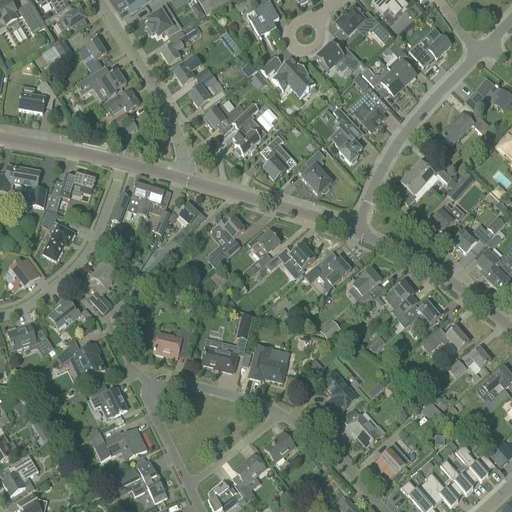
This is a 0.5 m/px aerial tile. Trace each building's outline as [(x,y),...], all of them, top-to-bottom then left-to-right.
[(55,14),(57,16),(62,13),(61,11),(53,0),(33,0),(36,4),(37,3),(41,10),(50,5),(55,14)] [(53,0),(61,11),(62,13),(69,9),(67,5),(65,6),(60,0),(53,0)] [(107,0),(117,15),(127,9),(132,16),(156,0),(107,0)] [(233,0),(196,0),(205,16),(233,0)] [(273,28),(277,26),(274,20),(281,16),(272,0),(257,0),(262,9),(246,17),(249,25),(248,25),(252,32),(253,31),(259,42),(275,33),(273,28)] [(388,14),(394,21),(400,15),(407,8),(399,0),(377,0),(370,7),(377,14),(382,19),(388,14)] [(0,6),(0,31),(21,19),(33,38),(44,31),(28,5),(28,6),(29,8),(20,13),(14,4),(11,6),(9,2),(0,6)] [(197,6),(191,10),(198,22),(204,18),(197,6)] [(168,25),(174,21),(166,8),(160,11),(168,25)] [(62,13),(57,16),(43,24),(47,32),(48,31),(46,29),(54,24),(56,26),(59,24),(64,33),(71,29),(72,30),(77,27),(77,26),(85,21),(84,19),(85,18),(82,13),(81,14),(80,12),(74,16),(70,9),(69,9),(62,13)] [(342,21),(335,27),(339,32),(347,40),(356,32),(361,27),(368,35),(369,34),(370,36),(372,35),(378,41),(385,34),(377,26),(367,15),(361,20),(352,11),(347,16),(346,15),(341,20),(342,21)] [(161,13),(146,23),(149,27),(147,28),(147,29),(151,36),(152,37),(155,35),(157,40),(164,35),(165,34),(169,41),(181,33),(174,21),(168,25),(161,13)] [(197,22),(191,26),(193,30),(197,28),(207,22),(204,18),(198,22),(197,22)] [(422,18),(416,23),(420,28),(414,33),(418,38),(424,44),(429,38),(435,45),(427,52),(436,62),(450,48),(430,27),(428,29),(424,25),(426,23),(422,18)] [(171,48),(168,50),(160,55),(168,68),(177,62),(180,60),(176,55),(183,50),(182,49),(188,45),(187,43),(197,36),(191,26),(181,33),(169,41),(167,42),(171,48)] [(226,34),(219,39),(235,59),(239,56),(242,54),(226,34)] [(81,61),(82,61),(87,68),(91,76),(92,77),(93,76),(102,70),(97,62),(106,57),(97,42),(85,50),(78,55),(81,61)] [(52,50),(42,56),(47,65),(52,72),(59,67),(73,59),(63,43),(51,50),(52,50)] [(351,75),(360,67),(346,52),(340,57),(330,46),(330,47),(325,52),(320,56),(321,56),(315,61),(328,75),(340,64),(351,75)] [(397,60),(386,70),(404,89),(415,79),(400,63),(405,58),(394,46),(389,51),(397,60)] [(184,68),(182,70),(173,75),(182,88),(190,83),(193,81),(190,76),(201,69),(193,57),(181,64),(184,68)] [(283,70),(280,67),(281,67),(274,60),(260,73),(266,79),(273,72),(276,76),(275,77),(271,81),(278,88),(273,93),(277,97),(280,93),(286,88),(298,100),(304,94),(307,97),(308,95),(315,88),(314,88),(306,80),(307,79),(308,79),(297,67),(297,68),(296,69),(291,64),(291,63),(283,70)] [(249,80),(259,73),(252,64),(242,71),(249,80)] [(206,70),(195,78),(200,85),(211,77),(206,70)] [(396,96),(404,89),(386,70),(378,78),(377,77),(376,77),(375,77),(374,78),(367,71),(361,77),(372,89),(378,83),(389,95),(389,96),(393,101),(397,97),(396,96)] [(97,83),(79,94),(83,99),(93,92),(99,88),(108,101),(109,100),(110,101),(117,97),(115,94),(117,92),(125,87),(116,73),(108,79),(104,81),(105,82),(99,85),(97,83)] [(258,75),(251,81),(254,85),(262,79),(258,75)] [(79,94),(97,83),(93,76),(92,77),(91,76),(74,87),(79,94)] [(211,100),(215,96),(210,89),(216,84),(211,77),(200,85),(192,90),(195,94),(189,98),(197,110),(209,102),(211,100)] [(357,78),(352,82),(357,88),(362,83),(357,78)] [(468,101),(464,106),(471,113),(474,115),(479,110),(477,108),(484,100),(502,115),(507,109),(511,102),(511,100),(501,92),(500,94),(497,91),(498,90),(496,88),(495,89),(485,82),(476,93),(469,101),(468,101)] [(57,99),(45,83),(42,85),(39,87),(43,93),(42,97),(35,96),(34,99),(22,97),(19,112),(43,116),(45,109),(52,111),(54,101),(57,99)] [(222,91),(215,96),(211,100),(216,106),(227,97),(222,91)] [(363,105),(352,116),(370,136),(378,129),(376,127),(384,120),(380,116),(387,110),(370,91),(359,101),(363,105)] [(104,106),(101,108),(105,114),(108,119),(111,116),(121,110),(123,109),(126,115),(130,112),(138,107),(137,105),(139,103),(136,99),(133,100),(130,94),(126,97),(123,93),(104,106)] [(336,108),(331,102),(327,105),(332,111),(336,108)] [(258,113),(252,107),(232,126),(237,132),(238,131),(240,134),(231,142),(236,146),(233,149),(236,151),(234,153),(239,158),(241,157),(243,159),(249,153),(250,154),(255,149),(254,148),(260,142),(246,128),(254,120),(252,119),(258,113)] [(214,132),(215,134),(225,125),(228,128),(243,114),(238,108),(234,111),(227,116),(221,108),(216,112),(215,111),(212,114),(204,120),(214,132)] [(340,159),(343,162),(344,161),(350,167),(352,166),(353,167),(357,163),(356,162),(358,160),(356,158),(361,153),(354,145),(352,143),(356,140),(359,142),(363,138),(338,111),(333,116),(338,121),(335,123),(339,127),(336,129),(344,137),(335,146),(335,147),(336,148),(335,149),(339,153),(340,152),(341,153),(339,155),(341,158),(340,159)] [(117,129),(119,128),(129,122),(125,115),(116,121),(115,122),(113,123),(116,127),(117,129)] [(473,128),(482,137),(489,130),(476,117),(469,124),(461,116),(440,137),(452,149),(473,128)] [(125,138),(136,131),(132,124),(121,131),(125,138)] [(511,133),(510,135),(498,148),(507,157),(511,161),(511,133)] [(268,165),(262,171),(274,184),(286,173),(287,174),(291,171),(286,165),(291,160),(279,148),(283,144),(277,138),(266,149),(270,153),(264,160),(268,165)] [(318,153),(304,165),(310,171),(300,180),(307,187),(306,187),(311,192),(311,191),(317,198),(321,194),(323,196),(329,191),(327,189),(331,185),(324,178),(326,176),(320,169),(323,166),(320,163),(324,159),(318,153)] [(446,186),(452,180),(433,163),(426,170),(421,165),(411,176),(423,187),(433,177),(435,179),(437,177),(446,186)] [(45,192),(45,191),(37,190),(40,173),(7,168),(5,178),(0,177),(0,194),(10,196),(12,186),(22,188),(22,191),(31,193),(28,208),(43,211),(47,192),(45,192)] [(65,177),(62,187),(59,198),(69,201),(72,191),(90,196),(95,179),(88,176),(87,178),(76,174),(74,182),(71,181),(72,179),(65,177)] [(423,187),(411,176),(401,187),(406,191),(399,199),(408,209),(409,208),(416,200),(413,198),(423,187)] [(454,203),(461,196),(474,184),(466,176),(454,189),(447,196),(454,203)] [(150,189),(135,184),(131,200),(127,213),(135,216),(141,218),(150,189)] [(499,201),(505,194),(498,187),(492,194),(499,201)] [(150,189),(141,218),(145,219),(145,220),(147,220),(151,207),(159,209),(161,202),(167,204),(170,195),(164,193),(150,189)] [(119,225),(128,199),(120,196),(110,222),(119,225)] [(45,213),(55,217),(60,201),(51,198),(45,213)] [(499,204),(495,208),(500,213),(503,216),(508,212),(505,209),(499,204)] [(149,268),(152,271),(198,227),(194,222),(198,217),(187,207),(183,212),(178,208),(171,216),(170,218),(168,222),(172,226),(179,219),(187,226),(170,243),(171,243),(159,254),(160,257),(149,268)] [(442,235),(449,228),(452,225),(455,221),(458,223),(464,216),(455,208),(451,212),(447,207),(440,214),(431,224),(442,235)] [(42,221),(53,227),(58,218),(55,217),(45,213),(42,221)] [(161,239),(168,222),(170,218),(162,214),(150,243),(156,246),(161,239)] [(208,259),(208,263),(215,271),(239,250),(233,242),(244,232),(235,222),(237,221),(232,214),(218,226),(224,232),(222,234),(221,238),(228,246),(222,251),(220,248),(208,259)] [(486,231),(494,238),(504,227),(496,220),(486,231)] [(41,255),(47,259),(56,263),(64,248),(67,249),(74,236),(65,231),(57,227),(52,236),(53,236),(47,247),(46,247),(41,255)] [(453,233),(458,238),(452,245),(465,257),(477,244),(486,234),(484,233),(480,228),(469,240),(457,229),(453,233)] [(483,249),(494,238),(486,231),(484,233),(486,234),(477,244),(483,249)] [(266,256),(272,252),(279,245),(270,234),(257,245),(251,250),(255,255),(261,250),(266,256)] [(487,247),(491,252),(500,243),(496,238),(487,247)] [(286,249),(275,258),(283,267),(295,281),(304,274),(302,272),(315,261),(302,246),(291,255),(286,249)] [(483,260),(476,267),(481,272),(482,273),(480,275),(482,277),(484,275),(490,281),(502,268),(503,268),(511,259),(511,247),(511,248),(502,258),(498,263),(490,256),(489,254),(483,260)] [(495,251),(490,256),(498,263),(502,258),(495,251)] [(270,263),(264,256),(242,275),(248,282),(270,263)] [(490,281),(487,284),(500,297),(507,290),(511,286),(511,259),(503,268),(502,268),(490,281)] [(303,279),(309,287),(319,278),(324,284),(326,282),(331,288),(339,282),(350,273),(339,260),(329,269),(323,262),(303,279)] [(20,267),(18,264),(9,271),(16,281),(8,287),(14,295),(22,289),(24,291),(34,283),(30,278),(36,273),(27,262),(20,267)] [(112,309),(105,302),(102,299),(113,284),(111,282),(116,275),(102,264),(91,278),(88,276),(81,285),(95,296),(89,302),(103,317),(112,309)] [(122,270),(118,276),(122,279),(127,273),(122,270)] [(367,295),(377,287),(380,283),(381,282),(378,279),(377,279),(370,272),(353,286),(358,291),(364,297),(357,304),(364,311),(371,304),(374,302),(367,295)] [(386,298),(385,300),(394,311),(396,310),(403,318),(414,308),(417,305),(411,298),(414,296),(403,284),(396,291),(386,298)] [(236,292),(232,287),(227,291),(232,296),(236,292)] [(384,306),(378,299),(374,302),(371,304),(377,311),(384,306)] [(72,323),(80,317),(75,310),(74,311),(65,300),(59,306),(61,309),(48,319),(57,331),(70,321),(72,323)] [(225,305),(230,311),(235,306),(230,301),(225,305)] [(414,308),(403,318),(400,320),(407,328),(419,318),(424,323),(425,322),(430,327),(439,319),(426,304),(417,312),(414,308)] [(86,322),(90,318),(85,312),(81,315),(86,322)] [(242,317),(237,341),(239,341),(247,343),(252,320),(242,317)] [(332,323),(320,332),(328,341),(340,332),(332,323)] [(37,345),(37,346),(36,346),(33,336),(30,327),(22,329),(23,331),(17,333),(17,332),(15,333),(14,331),(7,333),(8,335),(6,336),(13,353),(28,348),(30,353),(41,348),(46,357),(48,355),(53,352),(45,340),(39,344),(37,345)] [(458,353),(461,351),(468,345),(455,329),(446,338),(439,331),(421,347),(429,355),(441,345),(443,346),(448,341),(458,353)] [(180,331),(177,341),(157,336),(153,356),(176,362),(178,352),(188,354),(191,342),(193,334),(180,331)] [(373,354),(384,345),(379,339),(368,348),(373,354)] [(238,350),(237,356),(243,358),(247,343),(239,341),(236,350),(238,350)] [(204,357),(201,367),(217,371),(217,372),(232,376),(234,366),(236,358),(237,356),(238,350),(236,350),(205,342),(204,350),(205,351),(204,357)] [(88,381),(96,378),(105,373),(97,357),(99,356),(94,347),(75,356),(88,381)] [(251,370),(248,380),(263,383),(263,381),(282,385),(284,376),(286,367),(288,360),(286,357),(270,353),(271,350),(256,347),(251,370)] [(480,372),(482,370),(490,363),(479,351),(472,357),(469,359),(464,364),(468,368),(473,363),(480,372)] [(55,360),(56,361),(61,368),(71,361),(65,352),(55,360)] [(250,356),(245,354),(241,368),(247,369),(250,356)] [(310,368),(316,374),(322,369),(314,361),(310,368)] [(455,381),(466,371),(458,363),(447,372),(455,381)] [(497,398),(503,392),(507,390),(511,384),(511,380),(503,370),(492,379),(493,379),(482,388),(488,396),(490,394),(492,397),(495,395),(497,398)] [(335,420),(342,413),(357,400),(333,374),(320,387),(332,401),(324,408),(335,420)] [(387,389),(392,393),(397,388),(391,384),(387,389)] [(113,420),(118,417),(127,413),(116,391),(108,396),(103,387),(88,394),(91,401),(89,402),(94,411),(101,408),(107,420),(112,417),(113,420)] [(432,392),(426,399),(437,408),(444,414),(449,409),(453,406),(449,403),(447,406),(432,392)] [(493,401),(481,411),(486,417),(498,407),(493,401)] [(436,426),(443,418),(430,405),(422,413),(436,426)] [(452,408),(447,412),(452,418),(457,413),(452,408)] [(0,431),(10,425),(5,416),(0,419),(0,431)] [(352,435),(366,451),(384,435),(378,427),(371,433),(356,416),(346,425),(349,428),(345,432),(350,437),(352,435)] [(40,427),(37,422),(32,425),(35,430),(40,427)] [(97,431),(88,435),(91,441),(100,437),(97,431)] [(129,462),(137,457),(146,453),(135,431),(126,435),(117,440),(115,436),(102,443),(100,437),(91,441),(90,442),(101,464),(124,453),(129,462)] [(275,465),(286,456),(294,450),(282,434),(274,441),(275,442),(264,451),(275,465)] [(0,438),(0,467),(2,472),(18,463),(15,457),(19,455),(12,443),(9,445),(4,436),(0,438)] [(434,447),(443,447),(443,438),(434,438),(434,447)] [(500,470),(511,459),(511,454),(502,443),(487,456),(500,470)] [(51,444),(44,448),(46,452),(53,448),(51,444)] [(449,444),(447,446),(453,453),(456,450),(451,444),(450,445),(449,444)] [(393,446),(374,464),(391,482),(410,465),(393,446)] [(463,448),(455,455),(469,471),(478,482),(480,484),(487,478),(485,475),(493,468),(484,457),(475,464),(468,456),(469,454),(463,448)] [(436,456),(433,460),(438,465),(441,462),(436,456)] [(234,474),(239,479),(244,487),(245,487),(265,472),(253,457),(247,462),(248,463),(234,474)] [(29,459),(17,466),(8,471),(12,478),(1,484),(10,499),(25,491),(28,496),(34,492),(28,480),(38,474),(29,459)] [(139,467),(146,464),(143,459),(134,464),(136,469),(139,467)] [(57,467),(62,474),(67,471),(63,463),(57,467)] [(155,506),(158,504),(167,500),(163,492),(165,491),(158,477),(156,478),(148,463),(146,464),(139,467),(136,469),(114,480),(118,487),(117,488),(122,498),(132,493),(135,499),(148,493),(155,506)] [(446,463),(440,468),(453,484),(463,495),(465,498),(472,491),(470,488),(478,482),(469,471),(460,479),(446,463)] [(424,467),(420,471),(424,476),(428,472),(424,467)] [(431,476),(425,481),(426,483),(434,493),(443,502),(450,511),(457,504),(455,502),(463,495),(453,484),(445,492),(431,476)] [(244,487),(239,479),(233,484),(236,488),(239,491),(244,487)] [(408,484),(400,491),(409,501),(407,502),(411,506),(413,505),(416,509),(434,493),(426,483),(416,492),(408,484)] [(211,502),(207,504),(211,511),(225,511),(236,504),(236,505),(242,500),(245,499),(244,498),(239,491),(236,488),(230,493),(224,486),(216,492),(214,490),(207,495),(211,502)] [(434,493),(416,509),(418,511),(433,511),(432,511),(443,502),(434,493)] [(33,496),(25,500),(16,506),(20,511),(22,511),(21,511),(44,511),(45,510),(40,508),(41,503),(37,502),(33,496)] [(75,497),(67,502),(71,509),(79,504),(75,497)] [(358,511),(353,506),(352,507),(343,499),(337,505),(340,509),(339,510),(340,511),(358,511)] [(511,511),(511,503),(509,501),(499,510),(501,511),(511,511)]
